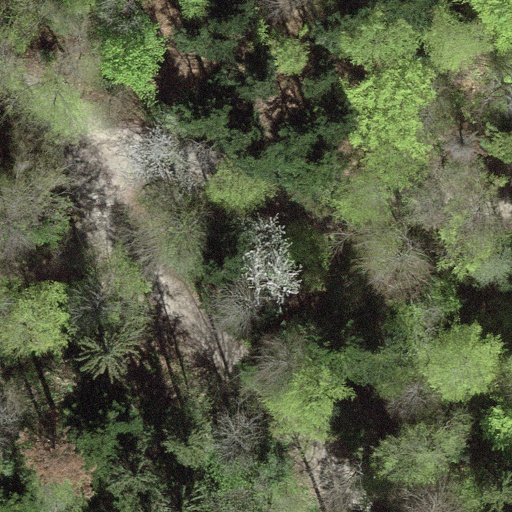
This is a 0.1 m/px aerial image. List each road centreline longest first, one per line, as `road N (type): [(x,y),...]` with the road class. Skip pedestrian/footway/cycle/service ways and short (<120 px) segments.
road 1 (track): [(0,78),(50,117),(193,163),(305,190),(511,207)]
road 2 (track): [(371,511),(157,278),(50,117)]
